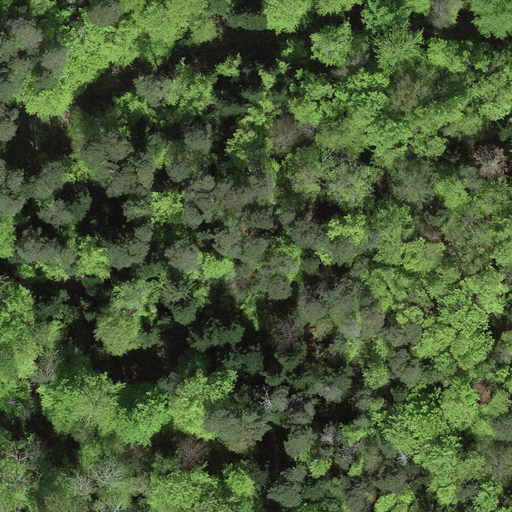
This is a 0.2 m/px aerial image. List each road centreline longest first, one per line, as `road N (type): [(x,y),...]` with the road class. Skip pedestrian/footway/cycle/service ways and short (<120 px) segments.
road 1 (track): [(0,253),(22,297),(71,347),(108,368),(260,382),(413,419),(511,430)]
road 2 (track): [(0,160),(45,144),(77,95),(111,76),(264,33),(511,30)]
